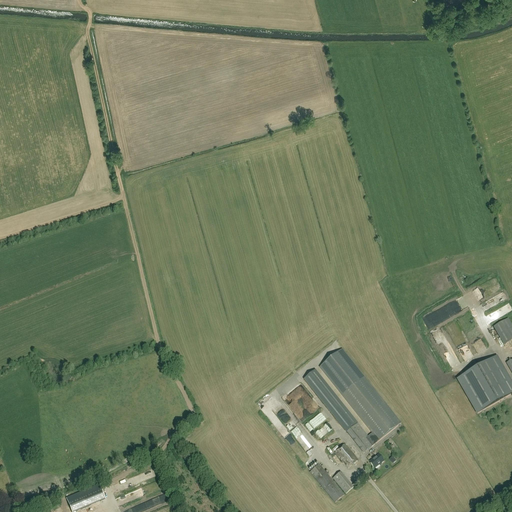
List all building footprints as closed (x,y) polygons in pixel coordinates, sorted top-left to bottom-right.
[(511,341),(511,325),(508,319),(494,327),(504,346),(511,341)] [(469,337),(474,334),(468,324),(463,327),(469,337)] [(440,329),(440,331),(434,331),(432,332),(449,367),(457,362),(456,360),(454,360),(451,362),(451,360),(451,359),(450,353),(450,352),(449,345),(446,345),(446,342),(443,335),(443,337),(440,331),(441,331),(440,331),(440,329)] [(452,334),(462,357),(468,355),(457,331),(452,334)] [(472,337),(478,349),(484,346),(480,339),(478,340),(476,336),(478,335),(477,334),(472,337)] [(341,350),(319,367),(342,395),(373,433),(368,436),(375,444),(401,423),(364,378),(341,350)] [(511,381),(498,356),(458,379),(478,414),(511,394),(511,381)] [(349,431),(358,424),(315,371),(304,379),(347,432),(349,431)] [(302,410),(296,415),(300,420),(316,408),(311,402),(305,406),(306,408),(303,411),(302,410)] [(298,439),(309,429),(306,425),(301,429),(301,430),(295,436),(298,439)] [(359,460),(345,444),(335,452),(348,469),(359,460)] [(385,461),(379,454),(370,462),(375,468),(385,461)] [(325,470),(324,470),(320,464),(310,472),(315,478),(335,503),(345,495),(325,470)] [(340,472),(332,478),(344,494),(352,488),(340,472)] [(80,511),(88,509),(81,494),(68,500),(72,511),(80,511)]
